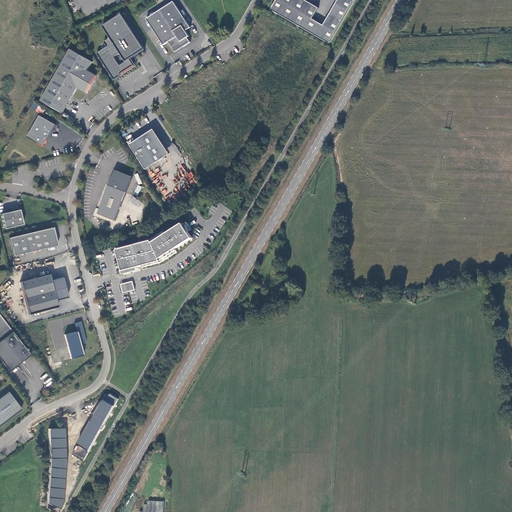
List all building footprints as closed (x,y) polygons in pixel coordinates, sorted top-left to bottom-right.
[(176,0),(175,0),(149,17),(165,46),(170,43),(175,51),(192,42),(190,38),(192,35),(190,29),(193,27),(176,0)] [(354,0),(338,0),(330,14),(324,25),(313,19),(319,8),(305,0),(277,0),(271,10),(329,43),(354,0)] [(124,14),(105,25),(112,39),(106,42),(108,47),(98,52),(117,79),(137,66),(132,59),(147,50),(124,14)] [(92,62),(71,49),(41,101),(63,113),(77,88),(86,93),(96,75),(88,70),(92,62)] [(99,76),(96,75),(86,93),(89,94),(99,76)] [(57,124),(40,115),(27,137),(45,147),(57,124)] [(155,130),(133,144),(149,170),(172,154),(155,130)] [(110,185),(98,213),(115,220),(133,178),(117,172),(111,186),(110,185)] [(137,206),(140,201),(133,196),(129,201),(137,206)] [(19,209),(0,214),(4,228),(23,224),(19,209)] [(192,239),(181,223),(149,242),(114,250),(120,272),(158,262),(192,239)] [(9,238),(13,256),(57,245),(53,227),(9,238)] [(49,274),(20,282),(28,315),(57,307),(56,300),(67,297),(62,277),(51,280),(49,274)] [(132,281),(120,284),(122,293),(134,290),(132,281)] [(26,351),(0,316),(0,360),(8,371),(13,367),(10,363),(26,351)] [(74,323),(76,331),(64,334),(71,359),(83,356),(79,343),(86,342),(80,322),(74,323)] [(10,363),(13,367),(30,355),(26,351),(10,363)] [(0,397),(0,425),(21,409),(8,391),(0,397)] [(101,400),(71,454),(84,461),(118,399),(106,392),(101,400)] [(67,458),(65,429),(48,429),(50,460),(47,509),(56,511),(59,511),(65,501),(67,458)] [(163,511),(164,501),(148,500),(148,504),(144,504),(144,511),(140,511),(139,511),(163,511)]
